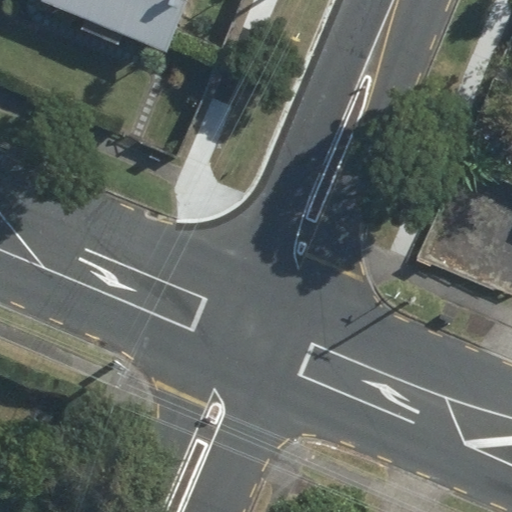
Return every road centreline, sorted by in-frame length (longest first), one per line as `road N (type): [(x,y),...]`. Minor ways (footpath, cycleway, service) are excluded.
road 1 (residential): [(396,0),(259,330)]
road 2 (tertiary): [(0,223),(259,330)]
road 3 (tertiary): [(259,330),(511,436)]
road 4 (residential): [(259,330),(181,511)]
